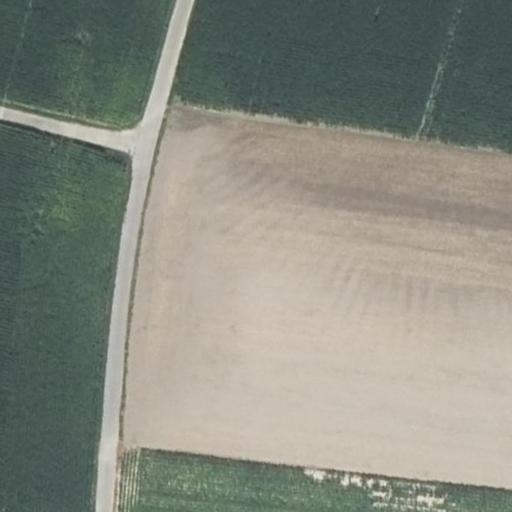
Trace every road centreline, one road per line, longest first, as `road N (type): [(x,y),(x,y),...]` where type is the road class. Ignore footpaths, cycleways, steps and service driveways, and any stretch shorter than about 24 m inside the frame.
road 1 (track): [(104,511),(117,329),(146,154),(188,0)]
road 2 (track): [(0,116),(146,154)]
